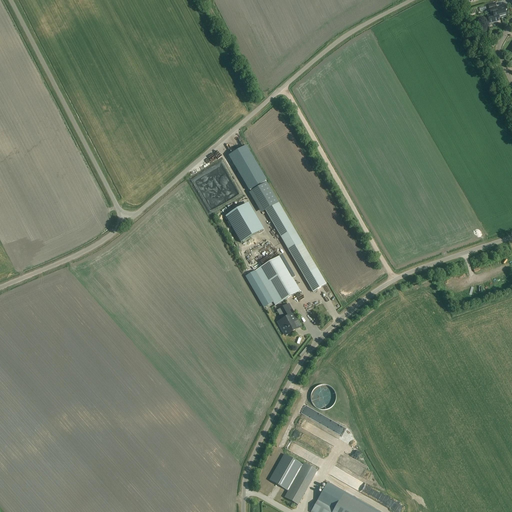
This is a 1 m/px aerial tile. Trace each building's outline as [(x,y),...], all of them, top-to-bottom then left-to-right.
[(495,3),(488,5),(491,15),(488,16),(491,24),(494,23),(493,21),(498,20),(498,19),(507,16),(505,7),(496,9),(495,3)] [(246,146),(228,157),(249,192),(266,181),(246,146)] [(235,209),(232,204),(244,197),(242,193),(232,199),(233,200),(217,209),(218,212),(227,207),(230,212),(235,209)] [(266,211),(290,251),(314,292),(326,284),(300,240),(279,203),(266,211)] [(243,207),(225,217),(241,243),(258,233),(243,207)] [(276,305),(301,291),(281,256),(256,270),(276,305)] [(264,308),(273,303),(255,271),(245,277),(264,308)] [(345,298),(360,290),(358,285),(343,294),(345,298)] [(284,335),(286,334),(296,329),(292,322),(297,319),(294,314),(277,323),(284,335)] [(361,455),(363,449),(355,446),(353,452),(361,455)] [(373,471),(343,456),(340,463),(370,478),(373,471)] [(283,457),(268,483),(285,493),(300,467),(283,457)] [(338,466),(333,475),(381,499),(380,500),(384,498),(386,499),(389,495),(397,511),(403,511),(405,511),(401,503),(396,505),(392,496),(389,494),(387,491),(338,466)] [(319,499),(311,511),(379,511),(345,492),(328,483),(319,499)] [(298,505),(303,496),(290,489),(285,498),(298,505)]
